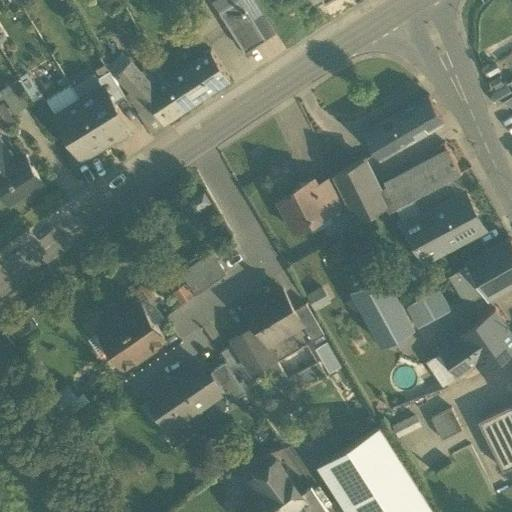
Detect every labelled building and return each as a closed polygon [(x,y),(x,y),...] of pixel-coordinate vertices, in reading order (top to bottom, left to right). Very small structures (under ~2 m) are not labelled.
[(99,0),(108,14),(123,5),(119,0),(99,0)] [(215,0),(212,2),(219,12),(237,0),(239,0),(265,39),(275,33),(254,0),(215,0)] [(237,0),(219,12),(245,52),(265,39),(239,0),(237,0)] [(211,50),(202,56),(221,84),(229,78),(211,50)] [(107,65),(116,74),(130,60),(121,51),(107,65)] [(202,56),(168,78),(187,107),(221,84),(202,56)] [(116,74),(131,90),(131,89),(140,98),(145,95),(145,94),(155,87),(142,73),(130,60),(116,74)] [(158,62),(142,73),(155,87),(168,78),(158,62)] [(104,84),(115,101),(125,95),(109,69),(98,76),(103,85),(104,84)] [(0,81),(0,91),(10,108),(25,99),(10,75),(0,81)] [(42,93),(30,75),(21,80),(32,99),(42,93)] [(168,78),(155,87),(145,94),(145,95),(151,103),(151,104),(163,122),(187,107),(168,78)] [(47,98),(56,114),(80,99),(70,84),(47,98)] [(103,85),(80,99),(106,141),(130,126),(115,101),(104,84),(103,85)] [(151,103),(145,95),(140,98),(131,89),(131,90),(128,93),(134,103),(136,101),(141,109),(151,103)] [(56,137),(67,131),(56,114),(47,98),(43,93),(42,93),(32,99),(56,137)] [(511,95),(502,102),(511,107),(511,95)] [(392,118),(407,143),(444,121),(429,96),(427,97),(392,118)] [(82,156),(106,141),(80,99),(56,114),(67,131),(82,156)] [(137,113),(150,131),(163,122),(151,104),(137,113)] [(366,134),(381,159),(407,143),(392,118),(366,134)] [(0,148),(9,163),(13,160),(4,145),(0,147),(0,148)] [(0,182),(10,198),(40,179),(24,153),(13,160),(9,163),(0,148),(0,182)] [(416,170),(427,190),(449,179),(461,172),(450,152),(416,170)] [(357,221),(386,206),(378,190),(363,160),(334,174),(333,175),(357,221)] [(405,176),(415,197),(427,190),(416,170),(405,176)] [(405,176),(378,190),(386,206),(389,211),(395,207),(413,198),(415,197),(405,176)] [(316,186),(329,212),(342,206),(329,179),(316,185),(316,186)] [(449,179),(427,190),(415,197),(413,198),(422,214),(457,195),(449,179)] [(293,228),(294,230),(309,223),(311,218),(313,216),(312,215),(326,208),(328,213),(329,212),(316,186),(316,185),(313,180),(305,184),(301,183),(296,185),(295,189),(296,191),(279,200),(288,217),(286,218),(284,222),(287,228),(291,229),(293,228)] [(457,195),(422,214),(417,216),(418,217),(404,224),(424,260),(437,253),(438,254),(481,230),(461,193),(457,195)] [(395,207),(404,224),(418,217),(417,216),(422,214),(413,198),(395,207)] [(311,218),(309,223),(328,213),(326,208),(312,215),(313,216),(311,218)] [(511,239),(467,265),(482,290),(485,296),(511,280),(511,239)] [(181,271),(196,293),(226,272),(211,250),(181,271)] [(465,300),(482,290),(467,265),(451,275),(465,300)] [(351,289),(382,345),(414,327),(383,271),(351,289)] [(450,308),(438,287),(408,304),(419,325),(450,308)] [(258,327),(267,342),(302,322),(302,321),(295,308),(283,288),(248,309),(257,324),(258,327)] [(123,313),(120,316),(143,350),(151,344),(152,346),(164,337),(140,302),(138,303),(133,302),(124,308),(123,313)] [(302,322),(312,340),(322,334),(324,333),(306,302),(295,308),(302,321),(302,322)] [(475,362),(482,371),(511,350),(511,334),(495,311),(461,333),(457,336),(475,362)] [(135,355),(143,350),(120,316),(116,318),(111,317),(102,323),(101,328),(100,330),(124,365),(136,357),(135,355)] [(257,324),(246,330),(247,333),(258,327),(257,324)] [(231,339),(251,372),(276,358),(267,342),(258,327),(247,333),(246,330),(231,339)] [(445,348),(441,351),(457,375),(475,362),(457,336),(461,333),(458,329),(440,340),(445,348)] [(312,340),(323,359),(334,353),(322,334),(312,340)] [(135,355),(136,357),(152,346),(151,344),(143,350),(135,355)] [(442,385),(457,375),(441,351),(426,361),(442,385)] [(221,389),(229,402),(245,390),(224,361),(210,371),(222,388),(221,389)] [(180,417),(186,426),(203,414),(197,406),(221,389),(222,388),(210,371),(206,374),(198,363),(148,397),(162,417),(164,416),(169,424),(180,417)] [(502,471),(511,466),(511,403),(477,420),(502,471)] [(432,415),(441,434),(462,423),(452,405),(432,415)] [(318,463),(349,511),(434,511),(379,425),(318,463)] [(242,510),(243,511),(287,511),(290,510),(305,499),(301,493),(278,462),(270,465),(254,477),(259,485),(255,488),(254,495),(257,499),(242,510)] [(290,510),(291,511),(327,511),(328,511),(311,486),(301,493),(305,499),(290,510)]
